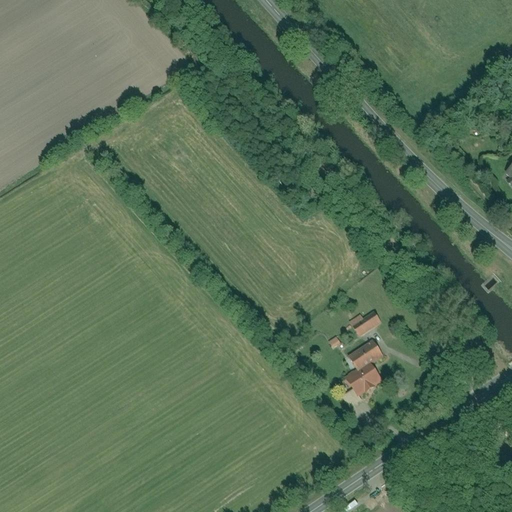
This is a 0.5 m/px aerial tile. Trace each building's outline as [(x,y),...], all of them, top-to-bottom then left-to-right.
[(511,165),(502,177),(511,186),(511,165)] [(367,310),(356,316),(353,311),(340,319),(351,336),(374,322),(367,310)] [(333,342),(328,336),(321,340),(326,347),(333,342)] [(364,364),(377,356),(366,339),(340,355),(348,367),(336,375),(351,398),(375,382),(364,364)] [(496,459),(488,467),(498,477),(506,469),(496,459)]
